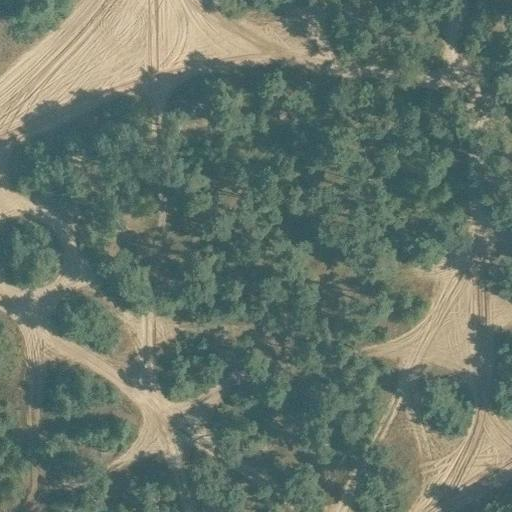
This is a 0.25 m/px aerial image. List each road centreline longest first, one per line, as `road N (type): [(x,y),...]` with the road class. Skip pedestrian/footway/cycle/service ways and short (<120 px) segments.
road 1 (track): [(463,0),(451,85),(227,60),(97,94),(0,146)]
road 2 (track): [(0,303),(306,511)]
road 3 (track): [(37,329),(34,496),(19,511)]
road 4 (track): [(99,0),(0,139)]
